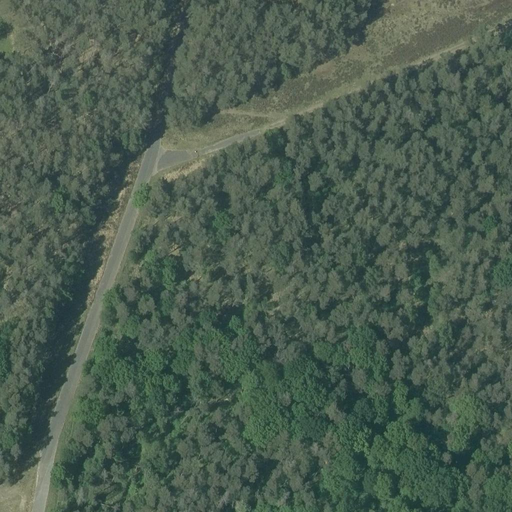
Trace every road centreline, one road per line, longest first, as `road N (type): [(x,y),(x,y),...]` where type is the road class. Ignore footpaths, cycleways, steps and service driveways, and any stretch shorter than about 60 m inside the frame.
road 1 (track): [(189,0),(49,511)]
road 2 (track): [(511,16),(259,128),(174,158),(151,157)]
